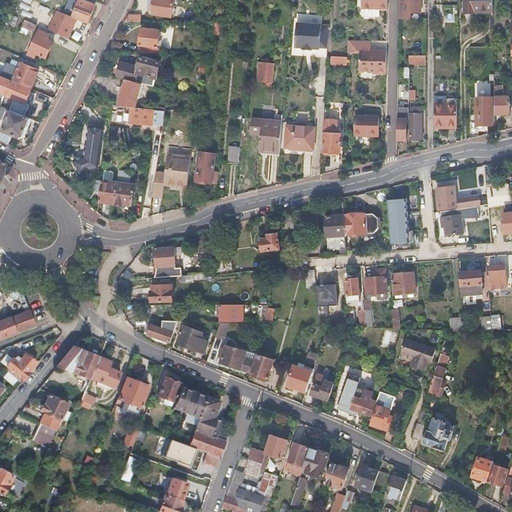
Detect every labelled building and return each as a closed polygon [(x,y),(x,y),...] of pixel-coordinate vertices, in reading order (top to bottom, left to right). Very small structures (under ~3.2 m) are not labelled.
[(77,0),(71,16),(57,10),(49,30),(67,38),(76,18),(87,23),(94,5),(80,0),(77,0)] [(148,0),(147,9),(150,11),(153,12),(153,14),(173,17),(174,0),(148,0)] [(360,0),(361,8),(386,9),(386,0),(360,0)] [(399,0),(399,20),(409,20),(409,14),(420,14),(419,0),(399,0)] [(492,0),(463,0),(464,15),(492,14),(492,0)] [(37,24),(25,19),(22,26),(33,31),(37,24)] [(329,25),(297,23),(295,47),(303,48),(303,50),(313,50),(313,48),(320,49),(320,48),(328,48),(329,25)] [(161,31),(143,29),(140,53),(164,54),(164,49),(158,48),(161,31)] [(48,35),(38,31),(27,55),(35,58),(36,55),(44,59),(52,42),(46,40),(48,35)] [(348,52),(359,52),(358,73),(371,74),(371,75),(378,76),(385,76),(385,53),(371,53),(371,42),(348,41),(348,52)] [(48,60),(57,66),(68,50),(60,44),(48,60)] [(425,56),(408,56),(408,65),(425,65),(425,56)] [(348,58),(335,57),(334,65),(347,66),(348,58)] [(138,74),(136,74),(134,82),(143,84),(150,86),(153,78),(156,79),(161,63),(141,58),(138,68),(140,68),(138,74)] [(268,62),(260,61),(258,82),(266,83),(267,70),(268,62)] [(39,71),(19,63),(12,81),(31,89),(39,71)] [(0,107),(1,106),(5,96),(12,81),(0,76),(0,107)] [(134,82),(126,80),(119,107),(131,108),(136,93),(140,94),(143,84),(134,82)] [(31,89),(12,81),(5,96),(16,101),(12,111),(24,116),(29,105),(25,103),(31,89)] [(502,87),(494,87),(495,116),(510,115),(509,98),(502,99),(502,87)] [(448,105),(434,106),(434,128),(458,128),(458,99),(448,99),(448,105)] [(480,99),(478,99),(478,127),(491,127),(491,99),(480,99)] [(415,107),(410,107),(410,140),(421,140),(421,114),(415,114),(415,107)] [(166,112),(133,108),(131,124),(164,127),(166,112)] [(408,108),(397,108),(396,141),(405,142),(405,118),(408,118),(408,108)] [(24,116),(12,111),(0,137),(0,139),(3,142),(7,145),(11,136),(17,138),(22,140),(31,119),(24,116)] [(380,119),(355,119),(354,136),(368,137),(367,139),(372,139),(379,140),(380,119)] [(262,121),(252,120),(251,136),(261,137),(262,121)] [(282,123),(262,121),(261,137),(259,150),(270,151),(270,153),(280,154),(282,123)] [(103,129),(89,126),(84,156),(73,160),(77,174),(97,167),(103,129)] [(315,128),(285,126),(283,148),(314,150),(315,128)] [(323,136),(325,136),(324,154),(339,154),(340,135),(328,135),(328,126),(323,126),(323,136)] [(240,148),(230,147),(228,164),(239,165),(240,149),(240,148)] [(240,149),(239,165),(237,180),(256,181),(258,161),(248,160),(249,150),(240,149)] [(197,163),(198,163),(196,181),(197,181),(197,183),(204,184),(204,182),(213,183),(216,153),(199,151),(197,163)] [(168,174),(156,172),(152,196),(165,198),(166,186),(181,188),(187,189),(191,159),(171,157),(168,174)] [(0,201),(10,183),(11,180),(9,169),(4,166),(0,163),(0,201)] [(486,177),(487,187),(497,186),(496,175),(486,177)] [(131,205),(132,180),(98,179),(98,203),(131,205)] [(497,186),(487,187),(489,204),(489,208),(497,206),(511,204),(509,184),(497,186)] [(456,198),(455,186),(437,189),(439,209),(457,206),(457,209),(473,207),(481,205),(480,195),(456,198)] [(408,198),(389,200),(392,244),(411,242),(408,198)] [(333,205),(334,216),(325,216),(328,250),(347,248),(346,235),(344,215),(343,202),(335,203),(335,205),(333,205)] [(497,206),(489,208),(490,221),(498,220),(497,206)] [(457,209),(443,211),(444,218),(441,218),(442,225),(445,224),(447,236),(464,233),(461,215),(474,213),(473,207),(457,209)] [(344,215),(346,235),(367,233),(366,214),(344,215)] [(208,233),(215,272),(224,270),(218,232),(208,233)] [(268,239),(260,240),(262,251),(279,249),(277,234),(267,236),(268,239)] [(181,276),(182,276),(181,269),(176,269),(174,248),(155,250),(157,270),(154,277),(181,276)] [(488,281),(488,289),(507,287),(505,265),(489,266),(490,275),(487,275),(488,281)] [(377,302),(387,301),(384,270),(376,270),(377,278),(366,279),(367,294),(370,294),(370,297),(376,296),(377,302)] [(316,285),(316,271),(306,272),(307,288),(317,288),(316,285)] [(481,272),(459,273),(461,296),(482,295),(481,285),(482,285),(481,272)] [(393,274),(394,294),(402,294),(402,297),(407,296),(407,293),(415,293),(414,273),(393,274)] [(335,282),(336,296),(358,294),(357,279),(345,280),(345,281),(335,282)] [(151,292),(152,302),(173,301),(172,285),(153,285),(153,292),(151,292)] [(360,327),(365,327),(364,301),(356,302),(357,311),(359,311),(360,327)] [(243,307),(243,305),(221,305),(221,321),(243,321),(243,307)] [(265,325),(269,308),(269,305),(263,305),(258,324),(265,325)] [(276,310),(269,308),(265,325),(264,325),(271,327),(276,310)] [(30,310),(0,321),(0,340),(36,327),(30,310)] [(483,331),(492,332),(491,329),(491,319),(490,315),(481,316),(483,331)] [(447,327),(447,330),(463,331),(462,317),(456,317),(456,324),(450,324),(450,327),(447,327)] [(179,321),(163,321),(163,329),(152,324),(148,334),(170,343),(174,332),(175,332),(179,321)] [(230,323),(221,323),(216,337),(224,339),(230,323)] [(203,334),(182,326),(180,333),(181,333),(178,343),(204,352),(209,339),(202,337),(203,334)] [(435,349),(404,338),(399,354),(411,358),(409,366),(423,371),(426,363),(429,364),(435,349)] [(244,359),(246,353),(226,346),(221,363),(251,372),(254,362),(244,359)] [(90,380),(99,357),(73,347),(57,366),(90,380)] [(440,353),(427,392),(440,396),(445,380),(441,379),(444,368),(443,368),(447,355),(440,353)] [(6,366),(23,380),(29,372),(37,363),(26,354),(21,360),(17,357),(14,360),(12,359),(6,366)] [(258,354),(252,373),(268,379),(275,360),(258,354)] [(110,361),(99,357),(91,378),(114,387),(120,373),(107,368),(110,361)] [(287,386),(306,392),(312,372),(293,366),(287,386)] [(14,385),(18,379),(7,371),(3,378),(14,385)] [(311,394),(329,400),(335,382),(326,379),(327,376),(319,373),(311,394)] [(158,396),(173,402),(180,383),(165,377),(158,396)] [(148,387),(126,378),(117,399),(128,403),(125,410),(137,414),(148,387)] [(383,384),(378,398),(385,400),(389,386),(383,384)] [(186,412),(194,391),(181,387),(174,407),(186,412)] [(376,405),(376,402),(370,400),(372,393),(365,391),(364,392),(357,390),(351,408),(372,415),(376,405)] [(186,412),(199,417),(206,398),(207,396),(194,391),(186,412)] [(80,407),(92,409),(95,395),(83,393),(80,407)] [(45,413),(40,424),(55,431),(56,431),(68,405),(49,396),(44,405),(46,406),(43,412),(45,413)] [(206,453),(220,457),(228,435),(219,432),(222,421),(214,419),(220,403),(206,398),(199,417),(196,427),(189,446),(206,453)] [(385,400),(378,398),(376,402),(376,405),(378,405),(371,425),(388,431),(389,425),(386,424),(389,415),(391,409),(391,403),(385,400)] [(199,417),(186,412),(182,422),(196,427),(199,417)] [(423,444),(446,451),(449,438),(450,439),(454,425),(444,422),(446,415),(437,412),(435,419),(434,418),(430,430),(427,430),(423,444)] [(412,438),(421,441),(426,426),(417,423),(412,438)] [(55,431),(40,424),(33,441),(47,448),(55,431)] [(125,442),(133,445),(138,431),(130,428),(125,442)] [(262,465),(270,440),(257,435),(249,461),(262,465)] [(262,465),(260,470),(264,471),(270,455),(282,459),(288,440),(272,435),(270,440),(262,465)] [(501,436),(497,450),(504,452),(508,438),(501,436)] [(304,467),(311,448),(302,445),(294,442),(288,461),(304,467)] [(330,454),(311,448),(304,467),(291,505),(298,507),(307,479),(306,479),(308,473),(322,478),(330,454)] [(216,467),(220,457),(206,453),(203,463),(216,467)] [(129,456),(125,467),(131,469),(134,458),(129,456)] [(473,477),(488,481),(493,465),(494,462),(485,460),(479,458),(473,477)] [(343,489),(348,473),(340,470),(342,467),(332,464),(326,483),(343,489)] [(493,465),(488,481),(503,486),(508,469),(498,466),(493,465)] [(131,469),(125,467),(121,478),(129,481),(133,470),(131,469)] [(371,471),(363,468),(357,486),(373,492),(375,485),(380,472),(372,469),(371,471)] [(0,493),(2,495),(13,477),(0,470),(0,469),(0,493)] [(234,511),(267,511),(275,489),(263,484),(259,495),(240,489),(245,474),(236,470),(223,508),(234,511)] [(387,474),(380,472),(375,485),(382,488),(387,474)] [(266,476),(263,484),(275,489),(278,480),(266,476)] [(387,494),(401,499),(407,480),(394,476),(387,494)] [(173,478),(167,495),(182,500),(188,483),(173,478)] [(346,496),(340,511),(346,511),(349,505),(351,506),(355,494),(348,491),(346,496)] [(165,494),(159,510),(165,511),(179,511),(183,501),(182,500),(167,495),(165,494)] [(332,511),(340,511),(346,496),(339,494),(332,511)]
